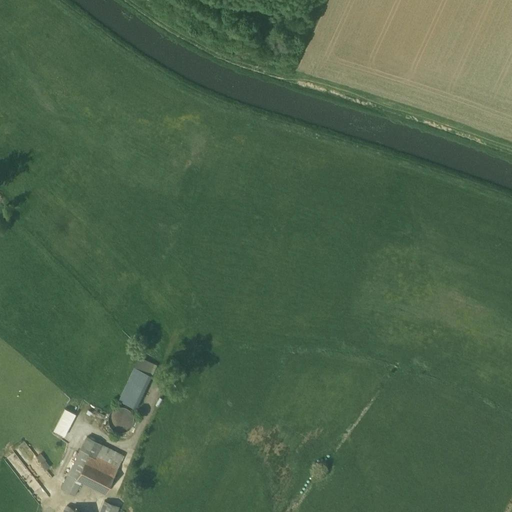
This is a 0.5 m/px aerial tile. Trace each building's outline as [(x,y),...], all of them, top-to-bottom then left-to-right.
[(137,408),(150,374),(135,366),(119,399),(137,408)] [(117,407),(113,408),(111,411),(109,414),(108,419),(110,425),(112,428),(116,431),(122,432),(126,430),(130,428),(132,425),(134,422),(134,418),(133,413),(131,411),(129,409),(127,407),(123,406),(120,406),(117,407)] [(65,408),(54,430),(65,436),(76,413),(65,408)] [(102,444),(87,437),(81,449),(89,453),(96,456),(99,449),(100,449),(102,444)] [(124,456),(102,444),(100,449),(99,449),(96,456),(118,468),(124,456)] [(81,449),(61,489),(74,495),(81,481),(76,479),(89,453),(81,449)] [(43,452),(37,455),(45,470),(50,467),(43,452)] [(96,456),(89,453),(76,479),(81,481),(106,493),(118,468),(96,456)] [(105,501),(100,511),(116,511),(118,506),(105,501)]
